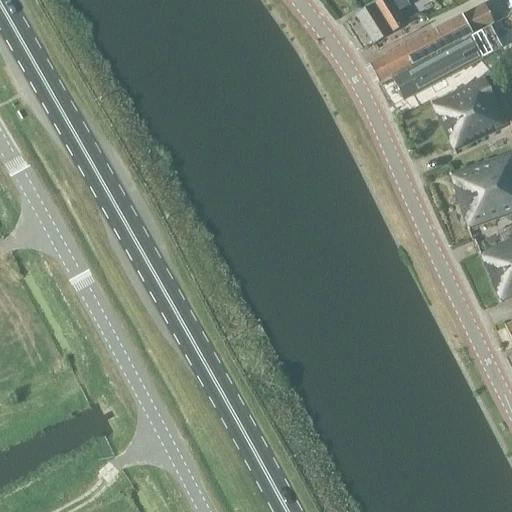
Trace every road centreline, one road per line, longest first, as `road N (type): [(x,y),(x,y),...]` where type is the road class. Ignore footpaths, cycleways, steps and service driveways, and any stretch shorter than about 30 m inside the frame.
road 1 (primary): [(285,511),(217,377),(0,3)]
road 2 (tertiary): [(511,414),(345,65),(296,0)]
road 3 (unclassified): [(201,511),(0,140)]
road 4 (track): [(64,511),(89,499),(117,464),(164,443)]
